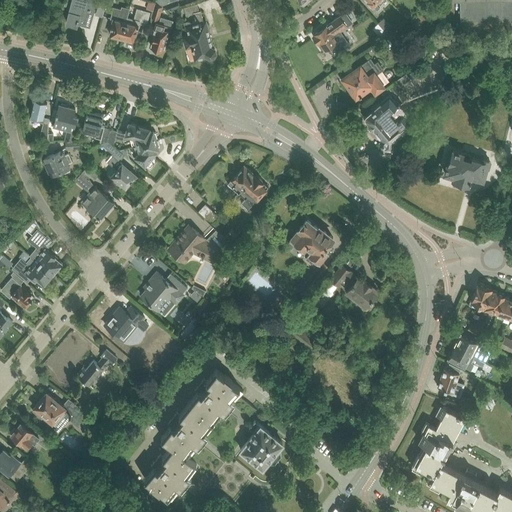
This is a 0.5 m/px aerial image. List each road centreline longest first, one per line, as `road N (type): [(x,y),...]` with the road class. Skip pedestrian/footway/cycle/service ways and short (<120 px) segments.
road 1 (unclassified): [(95,269),(42,207),(14,147),(6,118),(8,50)]
road 2 (tertiary): [(360,479),(405,395),(427,315),(426,278)]
road 3 (tertiary): [(188,97),(8,50)]
road 4 (tertiary): [(419,259),(348,182),(292,145)]
road 5 (residential): [(95,269),(198,155)]
road 6 (residential): [(1,378),(95,269)]
